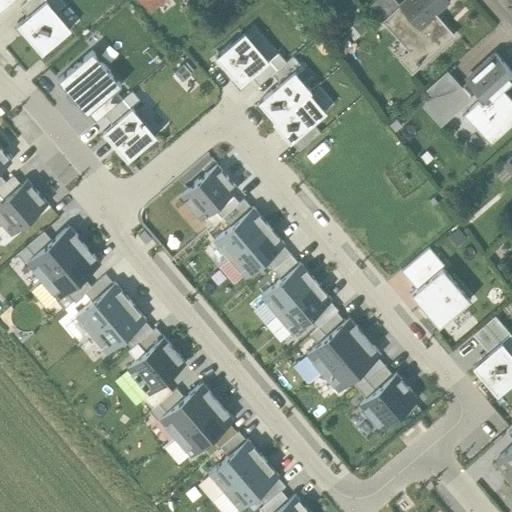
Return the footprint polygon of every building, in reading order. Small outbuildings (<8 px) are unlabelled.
[(0,0),(0,8),(9,0),(0,0)] [(28,0),(28,1),(20,8),(28,16),(46,1),(47,0),(28,0)] [(87,0),(88,0),(75,10),(87,25),(118,0),(87,0)] [(142,0),(150,11),(165,0),(142,0)] [(401,5),(395,0),(377,0),(369,8),(382,22),(384,21),(383,21),(401,5)] [(406,0),(401,5),(383,21),(384,21),(422,63),(452,35),(434,15),(448,2),(445,0),(406,0)] [(28,16),(17,25),(41,54),(70,30),(46,1),(28,16)] [(244,33),(215,57),(240,86),(250,78),(269,62),(244,33)] [(92,51),(58,80),(86,114),(87,114),(114,91),(121,85),(92,51)] [(278,54),(269,62),(250,78),(258,87),(272,75),(286,63),(278,54)] [(511,80),(511,73),(496,55),(467,81),(488,104),(482,109),(478,104),(466,115),(491,143),(511,123),(511,101),(502,90),(511,80)] [(280,84),(294,72),(301,66),(293,57),(286,63),(272,75),(280,84)] [(312,92),(294,72),(280,84),(258,103),(276,122),(309,95),(312,92)] [(447,72),(426,91),(441,108),(461,90),(448,75),(449,74),(447,72)] [(461,90),(450,101),(458,109),(470,98),(462,89),(461,90)] [(87,114),(95,123),(104,115),(122,100),(114,91),(87,114)] [(104,115),(112,125),(131,108),(139,101),(131,92),(122,100),(104,115)] [(326,113),(309,95),(276,122),(274,124),(290,144),(291,143),(313,124),(326,113)] [(112,125),(102,133),(127,161),(156,137),(131,108),(112,125)] [(313,124),(291,143),(299,152),(321,134),(313,124)] [(0,171),(11,162),(0,148),(0,171)] [(511,156),(503,165),(511,174),(511,156)] [(216,165),(180,196),(200,220),(203,218),(231,195),(237,189),(216,165)] [(0,203),(21,185),(13,176),(5,182),(0,186),(0,203)] [(0,203),(0,222),(11,235),(48,204),(27,180),(21,185),(0,203)] [(231,195),(203,218),(212,227),(222,218),(239,204),(231,195)] [(251,209),(244,200),(239,204),(222,218),(230,227),(251,209)] [(229,260),(268,226),(253,208),(251,209),(230,227),(213,241),(229,260)] [(85,244),(69,226),(51,241),(26,262),(42,281),(85,244)] [(284,245),(268,226),(229,260),(245,279),(264,262),(283,246),(284,245)] [(24,264),(26,262),(51,241),(43,231),(16,255),(24,264)] [(100,263),(85,244),(42,281),(58,299),(83,278),(100,263)] [(291,256),(283,246),(264,262),(272,271),(291,256)] [(402,271),(417,289),(442,270),(446,267),(429,248),(402,271)] [(298,265),(291,256),(272,271),(280,280),(298,265)] [(276,315),(316,282),(300,264),(298,265),(280,280),(260,297),(276,315)] [(469,301),(442,270),(417,289),(410,295),(437,327),(469,301)] [(113,284),(105,275),(91,287),(83,293),(91,302),(113,284)] [(83,278),(58,299),(56,301),(63,310),(83,293),(91,287),(83,278)] [(332,300),(316,282),(276,315),(292,334),(308,320),(330,302),(332,300)] [(90,335),(130,301),(114,283),(113,284),(91,302),(74,316),(90,335)] [(146,319),(130,301),(90,335),(106,353),(123,339),(144,321),(146,319)] [(338,311),(330,302),(308,320),(316,329),(336,312),(338,311)] [(317,344),(344,321),(336,312),(316,329),(309,335),(317,344)] [(510,334),(495,316),(473,334),(489,353),(501,343),(510,334)] [(321,372),(365,336),(349,317),(344,321),(317,344),(306,353),(321,372)] [(123,339),(131,349),(152,331),(144,321),(123,339)] [(131,349),(128,352),(135,360),(163,337),(155,328),(152,331),(131,349)] [(377,357),(380,354),(365,336),(321,372),(337,391),(350,380),(377,357)] [(186,363),(163,337),(135,360),(126,368),(149,394),(163,382),(186,363)] [(489,353),(472,367),(497,396),(511,382),(511,355),(501,343),(489,353)] [(357,390),(385,366),(377,357),(350,380),(357,390)] [(365,399),(393,375),(385,366),(357,390),(365,399)] [(396,373),(393,375),(365,399),(359,404),(381,430),(418,399),(396,373)] [(149,394),(143,399),(152,410),(171,393),(163,382),(149,394)] [(175,437),(218,401),(202,382),(184,398),(159,419),(175,437)] [(152,410),(149,412),(156,421),(159,419),(184,398),(176,388),(171,393),(152,410)] [(233,419),(218,401),(175,437),(191,456),(201,447),(229,424),(233,419)] [(220,447),(237,433),(229,424),(201,447),(209,456),(220,447)] [(237,433),(220,447),(228,457),(246,441),(238,431),(237,433)] [(247,439),(246,441),(228,457),(208,473),(223,491),(263,458),(247,439)] [(511,445),(495,461),(511,479),(511,478),(511,445)] [(279,476),(263,458),(223,491),(239,510),(256,496),(277,478),(279,476)] [(256,496),(264,505),(281,491),(285,487),(277,478),(256,496)] [(274,511),(288,500),(281,491),(264,505),(259,509),(262,511),(274,511)] [(288,500),(274,511),(309,511),(294,495),(288,500)]
